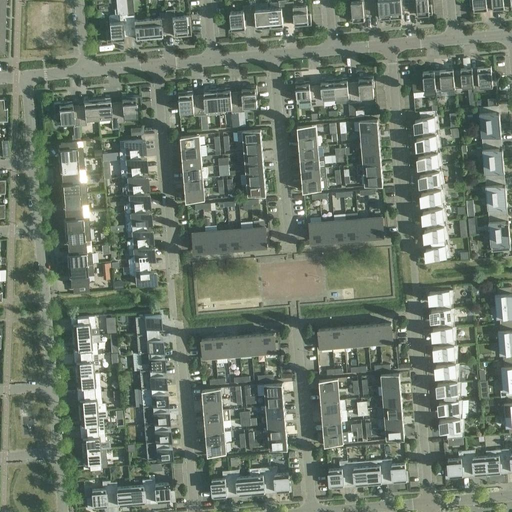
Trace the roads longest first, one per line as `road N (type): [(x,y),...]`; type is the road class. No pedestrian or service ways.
road 1 (residential): [(172,277),(157,65)]
road 2 (residential): [(408,251),(392,46)]
road 3 (residential): [(426,498),(411,298)]
road 4 (residential): [(291,251),(273,56)]
road 5 (residential): [(191,511),(176,326)]
road 6 (residential): [(312,508),(297,324)]
road 7 (residential): [(51,389),(36,230)]
